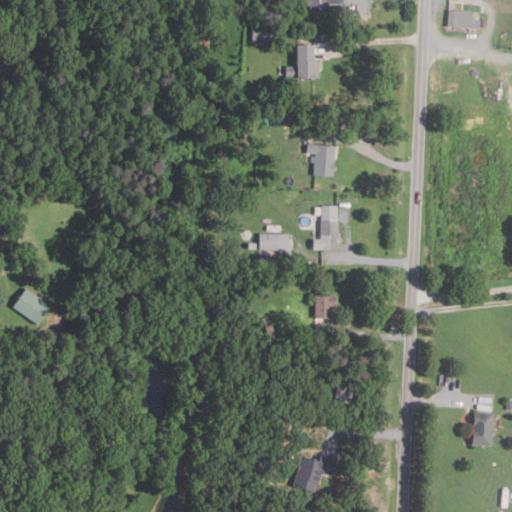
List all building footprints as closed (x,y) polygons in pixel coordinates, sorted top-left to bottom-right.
[(342,0),(343,10),(311,11),(310,4),(303,4),(303,0),(342,0)] [(480,28),(449,26),(450,9),(474,11),(474,18),(481,19),(480,28)] [(271,41),(254,41),(255,26),(272,26),(271,41)] [(320,77),(287,76),(287,65),(299,65),(299,44),(316,44),(315,60),(320,60),(320,77)] [(316,174),(317,162),(313,162),(314,155),(316,155),(316,154),(309,153),(309,144),(337,146),(335,175),(316,174)] [(315,248),(315,238),(322,238),(322,205),(338,205),(338,249),(315,248)] [(291,250),(260,250),(260,233),(290,232),(291,250)] [(53,305),(40,323),(15,305),(29,287),(53,305)] [(337,294),(336,307),(332,307),(332,318),(316,318),(316,294),(337,294)] [(270,340),(262,319),(268,316),(276,338),(270,340)] [(339,384),(356,388),(351,405),(335,401),(339,384)] [(493,444),(473,444),(473,427),(475,427),(475,412),(494,412),(494,431),(496,431),(496,434),(493,436),(493,444)] [(251,455),(263,458),(261,467),(248,464),(251,455)] [(338,459),(334,475),(324,472),(321,483),(319,482),(316,491),(295,485),(303,456),(320,461),(322,455),(338,459)]
